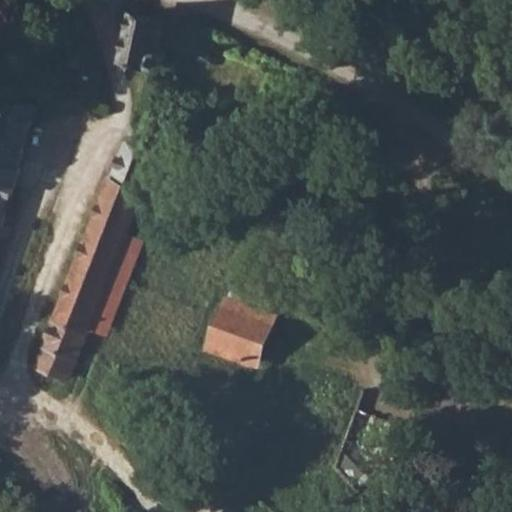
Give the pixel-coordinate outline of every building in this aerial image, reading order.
[(132,8),(123,59),(156,66),(160,67),(161,61),(168,61),(171,59),(173,54),(172,52),(164,47),(170,16),(139,9),(132,8)] [(0,110),(0,234),(21,168),(20,167),(39,106),(0,93),(0,109),(1,109),(0,110)] [(69,381),(115,264),(119,251),(157,155),(127,143),(38,368),(69,381)] [(229,304),(214,344),(258,361),(273,320),(229,304)] [(408,462),(386,455),(383,460),(380,460),(377,461),(376,464),(376,467),(378,469),(381,470),(372,496),(375,500),(378,502),(383,503),(387,504),(390,503),(393,502),(408,462)]
